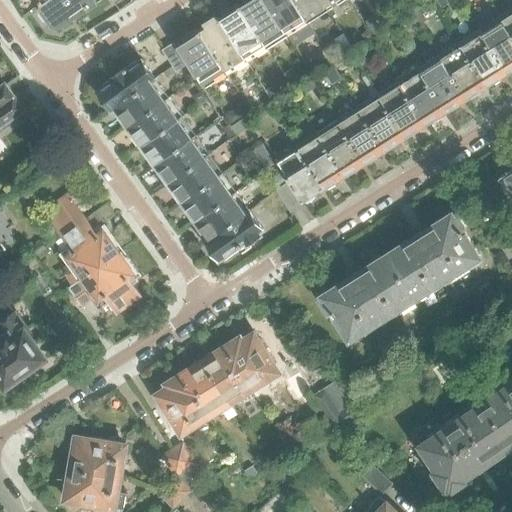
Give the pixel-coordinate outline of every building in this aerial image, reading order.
[(59,27),(101,0),(46,0),(39,5),(54,25),(59,27)] [(288,34),(266,0),(247,0),(249,2),(242,7),(267,48),(288,34)] [(309,21),(295,0),(266,0),(288,34),(294,44),(303,39),(297,28),(309,21)] [(329,8),(324,0),(295,0),(309,21),(329,8)] [(342,0),(324,0),(329,8),(342,0)] [(421,8),(415,0),(411,0),(408,2),(415,12),(419,9),(421,8)] [(267,48),(242,7),(241,4),(238,6),(237,4),(226,11),(229,15),(222,20),(248,60),(267,48)] [(396,16),(389,6),(385,10),(391,19),(396,16)] [(511,7),(500,15),(510,32),(511,32),(511,7)] [(511,32),(510,32),(500,15),(494,19),(488,9),(473,18),(480,28),(490,45),(493,45),(498,53),(497,57),(506,71),(509,71),(511,71),(511,32)] [(248,60),(222,20),(221,17),(218,19),(217,17),(206,24),(208,28),(202,32),(227,73),(248,60)] [(497,57),(498,53),(493,45),(490,45),(480,28),(459,41),(469,58),(473,58),(479,66),(477,70),(486,84),(488,83),(492,84),(498,80),(499,76),(506,71),(497,57)] [(227,73),(202,32),(200,30),(198,32),(196,29),(185,36),(188,41),(180,46),(206,87),(227,73)] [(374,37),(369,29),(361,34),(366,42),(374,37)] [(477,70),(479,66),(473,58),(469,58),(459,41),(439,54),(449,71),(453,71),(458,79),(456,83),(466,97),(468,96),(472,97),(478,93),(479,89),(486,84),(477,70)] [(187,64),(175,46),(174,43),(164,50),(170,59),(174,65),(177,71),(187,65),(187,64)] [(456,83),(458,79),(453,71),(449,71),(439,54),(420,66),(429,83),(433,84),(438,92),(437,96),(445,110),(447,109),(452,110),(458,106),(459,102),(466,97),(456,83)] [(319,71),(310,58),(305,62),(314,75),(319,71)] [(164,72),(174,65),(170,59),(156,69),(161,74),(164,72)] [(116,107),(156,78),(142,60),(130,69),(128,66),(112,78),(114,80),(99,91),(112,110),(116,107)] [(342,78),(332,63),(322,69),(331,85),(342,78)] [(167,77),(177,71),(174,65),(164,72),(167,77)] [(437,96),(438,92),(433,84),(429,83),(420,66),(398,80),(408,97),(412,97),(418,105),(416,109),(425,123),(427,122),(431,123),(437,119),(438,115),(445,110),(437,96)] [(292,70),(285,74),(294,88),(299,85),(301,84),(292,70)] [(374,86),(367,74),(362,77),(369,89),(374,86)] [(318,86),(312,77),(301,84),(299,85),(305,94),(318,86)] [(129,126),(169,97),(156,78),(116,107),(120,114),(119,117),(125,125),(128,125),(129,126)] [(416,109),(418,105),(412,97),(408,97),(398,80),(377,93),(388,109),(392,110),(397,117),(395,122),(405,136),(407,134),(411,135),(417,132),(418,127),(425,123),(416,109)] [(0,105),(12,98),(3,85),(0,87),(0,105)] [(284,93),(280,85),(268,92),(273,100),(284,93)] [(298,100),(292,90),(285,94),(291,104),(298,100)] [(395,122),(397,117),(392,110),(388,109),(377,93),(357,106),(368,122),(371,123),(377,131),(376,135),(385,148),(386,147),(391,148),(397,145),(398,140),(405,136),(395,122)] [(143,145),(183,116),(169,97),(129,126),(134,132),(133,136),(138,144),(142,144),(143,145)] [(0,124),(21,110),(12,98),(0,105),(0,124)] [(259,109),(252,98),(246,102),(253,113),(259,109)] [(376,135),(377,131),(371,123),(368,122),(357,106),(338,118),(348,135),(351,136),(357,143),(355,147),(364,161),(366,160),(370,161),(376,157),(377,153),(385,148),(376,135)] [(231,125),(247,115),(243,109),(235,107),(224,114),(231,125)] [(236,133),(254,122),(249,114),(231,126),(236,133)] [(156,164),(196,134),(183,116),(143,145),(147,151),(146,155),(152,162),(155,163),(156,164)] [(355,147),(357,143),(351,136),(348,135),(338,118),(317,131),(327,148),(331,149),(336,157),(335,161),(344,174),(346,173),(350,174),(356,170),(357,166),(364,161),(355,147)] [(335,161),(336,157),(331,149),(327,148),(317,131),(297,144),(307,161),(311,162),(316,169),(315,174),(324,187),(325,186),(330,187),(336,183),(337,179),(344,174),(335,161)] [(170,182),(209,154),(196,134),(156,164),(161,170),(160,174),(165,181),(169,181),(170,182)] [(315,174),(316,169),(311,162),(307,161),(297,144),(276,157),(303,200),(305,199),(309,200),(315,196),(316,192),(324,187),(315,174)] [(55,145),(41,154),(46,162),(60,152),(55,145)] [(262,145),(254,150),(261,160),(268,154),(262,145)] [(183,201),(224,173),(209,154),(170,182),(174,189),(173,192),(179,200),(183,200),(183,201)] [(197,220),(237,191),(224,173),(183,201),(188,208),(187,211),(192,219),(196,219),(197,220)] [(281,173),(271,179),(277,188),(287,182),(281,173)] [(287,182),(277,189),(291,211),(301,205),(287,182)] [(210,239),(250,210),(237,191),(197,220),(202,227),(200,230),(206,238),(209,238),(210,239)] [(87,218),(79,207),(77,204),(68,192),(48,207),(54,216),(49,219),(61,236),(87,218)] [(248,244),(261,234),(259,232),(263,229),(250,210),(210,239),(206,241),(220,260),(224,257),(226,260),(239,250),(238,247),(246,241),(248,244)] [(480,256),(462,228),(466,226),(458,212),(454,215),(453,213),(426,230),(425,228),(423,229),(424,230),(420,233),(447,277),(480,256)] [(72,285),(124,249),(109,228),(104,232),(99,225),(94,228),(88,219),(61,239),(67,248),(59,254),(71,272),(65,276),(72,285)] [(447,277),(420,233),(416,235),(415,234),(413,235),(414,237),(388,254),(415,297),(447,277)] [(36,257),(47,249),(40,240),(30,248),(36,257)] [(139,280),(134,273),(139,270),(124,249),(72,285),(70,287),(84,307),(94,300),(99,308),(109,301),(116,311),(141,293),(134,284),(139,280)] [(415,297),(388,254),(362,270),(361,268),(359,270),(359,271),(355,273),(383,317),(415,297)] [(383,317),(355,273),(351,276),(351,275),(349,276),(350,278),(323,295),(325,297),(321,299),(329,312),(333,310),(351,338),(383,317)] [(469,294),(462,283),(454,288),(461,299),(469,294)] [(461,299),(454,288),(449,292),(455,303),(461,299)] [(45,358),(36,343),(38,342),(31,333),(29,334),(26,329),(28,327),(17,312),(0,324),(0,331),(4,337),(0,339),(0,386),(1,387),(4,385),(6,387),(7,386),(26,372),(28,376),(41,367),(39,363),(42,361),(45,358)] [(410,332),(403,321),(392,328),(399,339),(410,332)] [(285,381),(270,357),(270,353),(267,348),(263,347),(255,333),(243,340),(241,337),(226,346),(253,388),(272,376),(278,385),(285,381)] [(257,395),(253,388),(226,346),(217,352),(212,352),(202,358),(230,402),(233,406),(237,403),(249,400),(253,398),(257,395)] [(230,402),(202,358),(193,364),(191,368),(181,374),(208,416),(230,402)] [(301,377),(292,362),(284,368),(293,382),(301,377)] [(511,370),(511,369),(507,372),(511,379),(511,383),(485,402),(511,441),(511,370)] [(208,416),(181,374),(167,383),(169,387),(158,394),(166,407),(165,411),(169,417),(173,418),(182,433),(208,416)] [(335,383),(325,389),(339,412),(349,405),(335,383)] [(329,418),(339,412),(325,389),(315,396),(329,418)] [(511,445),(511,441),(485,402),(458,420),(451,410),(447,413),(482,465),(511,445)] [(350,421),(357,417),(349,405),(339,412),(329,418),(336,430),(350,421)] [(482,465),(447,413),(444,415),(450,425),(421,445),(438,469),(435,471),(446,487),(449,485),(450,487),(452,486),(453,488),(465,480),(463,478),(476,469),(482,465)] [(121,476),(126,444),(107,441),(105,438),(98,437),(96,439),(77,436),(74,452),(70,456),(70,461),(72,466),(71,468),(121,476)] [(198,463),(185,442),(173,449),(186,469),(175,476),(181,482),(191,493),(208,481),(198,464),(198,463)] [(186,469),(173,449),(162,455),(173,473),(175,476),(186,469)] [(288,473),(278,463),(274,467),(284,477),(288,473)] [(259,475),(252,464),(243,471),(250,481),(259,475)] [(392,483),(374,466),(364,476),(383,493),(392,483)] [(121,476),(71,468),(71,470),(67,474),(66,479),(69,483),(66,499),(85,503),(87,506),(94,507),(97,505),(105,506),(105,511),(111,511),(114,511),(115,508),(124,510),(126,493),(118,492),(121,476)] [(181,482),(175,476),(173,473),(156,490),(164,499),(181,482)] [(174,509),(191,493),(181,482),(164,499),(174,509)] [(295,503),(285,511),(296,511),(300,509),(295,503)] [(396,511),(387,503),(379,511),(396,511)]
